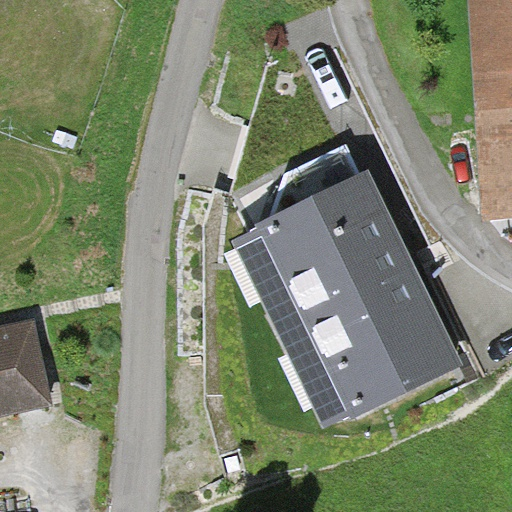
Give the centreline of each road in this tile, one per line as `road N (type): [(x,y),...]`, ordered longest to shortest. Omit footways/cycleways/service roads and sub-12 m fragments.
road 1 (residential): [(136,511),(154,199),(204,0)]
road 2 (residential): [(351,0),(356,28),(423,172),(478,246),(511,263)]
